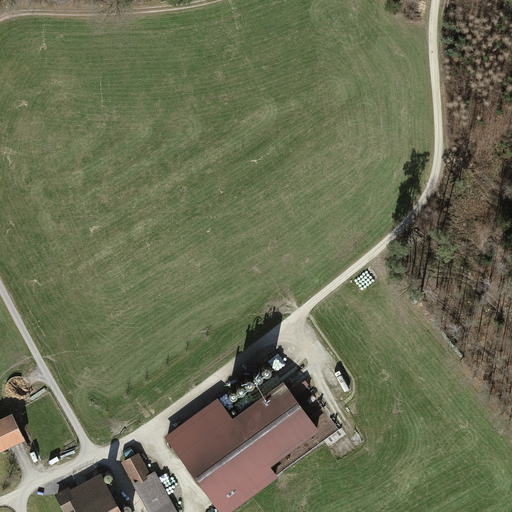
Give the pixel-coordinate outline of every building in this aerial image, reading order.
[(306,380),(289,392),(293,398),(310,385),(306,380)] [(233,420),(182,457),(222,511),(226,511),(276,476),(264,460),(313,424),(293,398),(289,392),(283,383),(233,420)] [(167,436),(182,457),(233,420),(218,399),(167,436)] [(5,438),(18,432),(10,417),(0,422),(0,449),(3,447),(1,443),(6,441),(5,438)] [(151,511),(174,511),(153,473),(149,475),(138,455),(124,462),(151,511)] [(119,511),(100,476),(69,492),(68,489),(58,495),(66,510),(76,504),(79,511),(119,511)]
